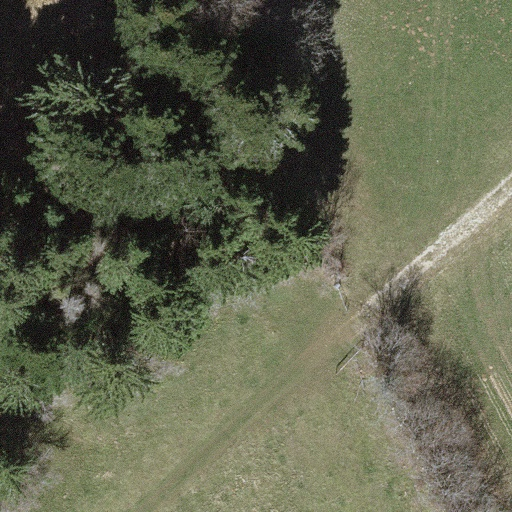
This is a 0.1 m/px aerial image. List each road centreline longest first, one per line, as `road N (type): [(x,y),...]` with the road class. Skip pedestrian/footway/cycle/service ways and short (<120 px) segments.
road 1 (track): [(278,400),(511,191)]
road 2 (track): [(278,400),(148,511)]
